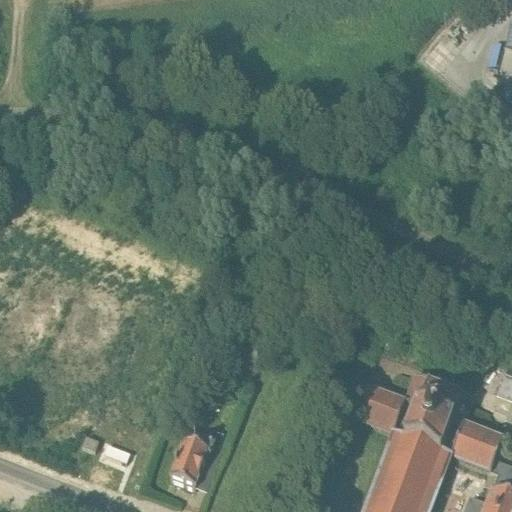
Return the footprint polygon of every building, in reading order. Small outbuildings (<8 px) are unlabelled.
[(77,429),(147,451),(184,336),(170,332),(183,294),(198,298),(207,270),(182,263),(179,271),(153,263),(157,251),(50,217),(48,222),(3,208),(0,216),(0,410),(45,424),(41,436),(72,446),(77,429)] [(508,406),(511,396),(511,381),(505,379),(496,401),(508,406)] [(438,511),(454,471),(487,482),(502,443),(465,429),(474,403),(414,381),(405,407),(365,392),(353,426),(392,440),(365,511),(438,511)] [(218,454),(224,440),(212,436),(208,447),(202,445),(199,453),(183,448),(170,485),(195,494),(206,464),(210,465),(214,452),(218,454)] [(82,451),(91,455),(95,457),(99,447),(86,442),(82,451)] [(502,443),(487,482),(495,485),(485,511),(511,511),(511,489),(510,489),(511,482),(511,471),(495,466),(503,444),(502,443)]
